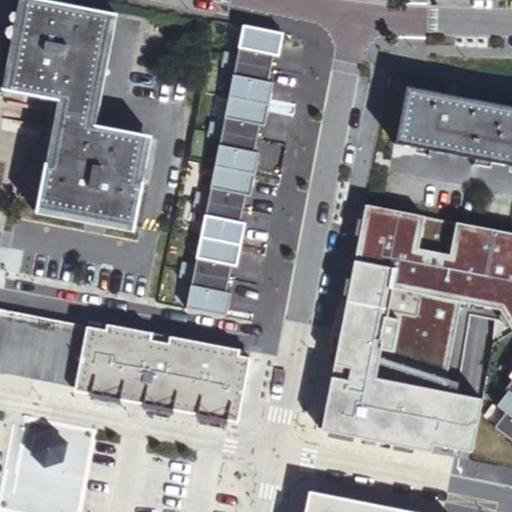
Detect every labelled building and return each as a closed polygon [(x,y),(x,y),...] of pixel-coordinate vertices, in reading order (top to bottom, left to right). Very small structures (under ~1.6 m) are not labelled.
[(92,119),(112,17),(27,0),(9,93),(67,105),(66,113),(92,119)] [(286,35),(246,27),(245,29),(257,32),(285,38),(286,35)] [(273,69),(276,56),(281,57),(285,38),(257,32),(246,32),(245,32),(240,55),(227,52),(225,60),(273,69)] [(271,106),(276,84),(271,83),(273,69),(225,60),(224,67),(237,70),(232,98),(271,106)] [(511,110),(408,90),(397,145),(511,166),(511,110)] [(259,140),(262,127),(267,128),(271,106),(232,98),(226,126),(213,123),(211,130),(259,140)] [(138,184),(147,139),(91,128),(92,119),(66,113),(63,125),(61,138),(55,168),(52,182),(46,180),(40,209),(135,227),(143,185),(138,184)] [(61,138),(63,125),(57,124),(55,137),(61,138)] [(257,177),(261,155),(256,154),(259,140),(211,130),(210,138),(223,141),(217,169),(257,177)] [(52,182),(55,168),(48,167),(46,180),(52,182)] [(245,211),(247,197),(253,199),(257,177),(217,169),(212,196),(198,194),(197,201),(245,211)] [(243,247),(247,225),(242,224),(245,211),(197,201),(195,209),(208,211),(203,239),(243,247)] [(488,231),(369,207),(367,211),(383,214),(384,213),(511,237),(511,235),(489,231),(489,232),(488,231)] [(381,228),(383,214),(367,211),(367,215),(362,239),(353,281),(351,290),(367,293),(381,228)] [(511,237),(384,213),(383,214),(381,228),(507,251),(511,252),(511,237)] [(362,239),(367,215),(362,214),(357,239),(362,239)] [(450,378),(465,301),(504,309),(511,321),(511,252),(507,251),(381,228),(367,293),(351,290),(349,300),(341,342),(335,371),(329,401),(326,420),(323,433),(340,436),(355,439),(363,441),(379,444),(383,445),(394,447),(397,447),(417,451),(435,455),(436,446),(474,453),(485,400),(457,394),(459,381),(450,378)] [(238,268),(243,247),(203,239),(199,261),(233,268),(238,268)] [(231,281),(233,268),(199,261),(197,267),(184,264),(182,272),(231,281)] [(228,318),(233,296),(228,295),(231,281),(182,272),(181,279),(194,282),(188,311),(228,318)] [(107,303),(106,316),(133,318),(134,305),(107,303)] [(105,394),(117,335),(106,333),(0,311),(0,374),(76,389),(105,394)] [(491,346),(497,321),(473,315),(468,340),(491,346)] [(134,400),(139,370),(171,376),(229,387),(224,417),(228,424),(229,423),(239,424),(251,359),(240,357),(241,351),(170,338),(169,344),(152,340),(153,334),(107,326),(106,333),(117,335),(105,394),(76,389),(75,393),(91,396),(91,401),(121,406),(122,402),(133,404),(134,400)] [(335,371),(341,342),(337,341),(331,370),(335,371)] [(224,417),(229,387),(171,376),(139,370),(134,400),(195,412),(224,417)] [(76,389),(0,374),(0,389),(73,404),(75,393),(76,389)] [(511,393),(510,392),(510,393),(499,406),(508,413),(497,428),(511,439),(511,393)] [(195,412),(134,400),(133,400),(133,404),(144,406),(143,411),(174,417),(174,412),(194,416),(195,412)] [(326,420),(329,401),(325,400),(321,419),(326,420)] [(228,424),(224,417),(195,412),(194,416),(198,417),(197,421),(228,427),(228,424)] [(62,462),(66,444),(51,432),(35,438),(31,455),(45,468),(62,462)] [(354,446),(355,439),(340,436),(338,443),(354,446)] [(377,451),(379,444),(363,441),(362,448),(377,451)] [(393,454),(394,447),(383,445),(382,451),(393,454)] [(416,458),(417,451),(397,447),(396,454),(416,458)] [(334,498),(336,491),(320,488),(318,495),(334,498)] [(404,511),(391,509),(371,505),(334,498),(318,495),(311,494),(307,511),(404,511)] [(391,509),(393,503),(372,499),(371,505),(391,509)]
